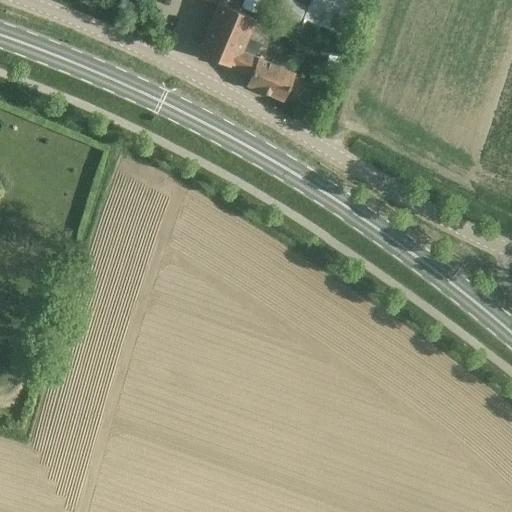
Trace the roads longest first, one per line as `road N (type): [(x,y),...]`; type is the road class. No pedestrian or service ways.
road 1 (secondary): [(511,333),(164,105),(0,38)]
road 2 (unclassified): [(511,252),(241,100),(17,0)]
